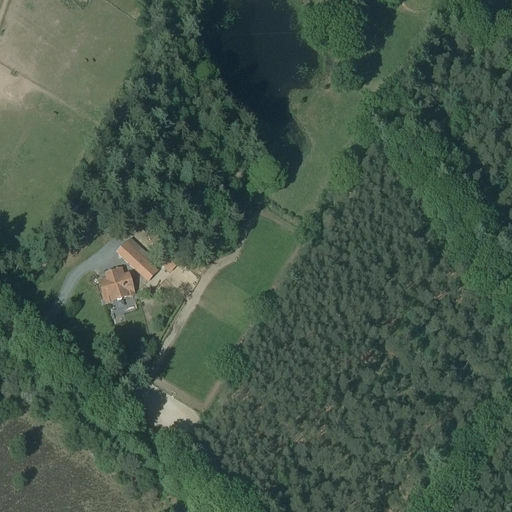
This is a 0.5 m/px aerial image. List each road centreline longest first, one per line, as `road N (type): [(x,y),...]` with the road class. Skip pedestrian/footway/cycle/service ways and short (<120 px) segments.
road 1 (track): [(215,511),(0,335)]
road 2 (track): [(0,333),(53,314),(82,266),(113,261)]
